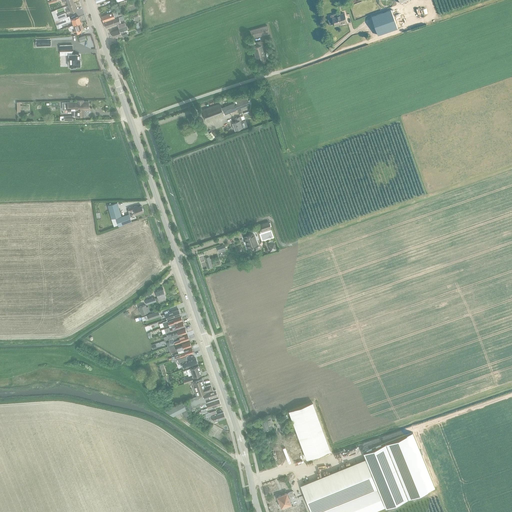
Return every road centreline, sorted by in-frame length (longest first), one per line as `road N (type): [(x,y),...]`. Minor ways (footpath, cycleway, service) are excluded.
road 1 (tertiary): [(238,433),(130,122)]
road 2 (track): [(511,396),(251,482)]
road 3 (unclassified): [(130,122),(321,58),(360,27)]
road 4 (tertiary): [(130,122),(88,0)]
road 5 (track): [(128,116),(0,125)]
